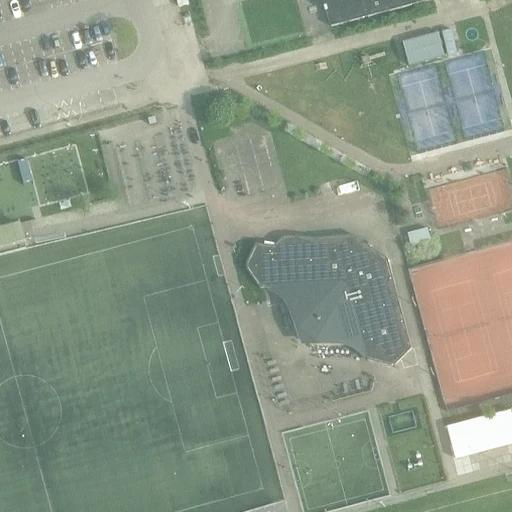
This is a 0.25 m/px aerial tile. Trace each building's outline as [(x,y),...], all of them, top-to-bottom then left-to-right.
[(330,27),(415,4),(413,0),(323,0),(325,6),(324,7),(325,12),(326,11),(330,27)] [(409,67),(444,57),(438,33),(402,43),(409,67)] [(432,115),(450,109),(445,94),(427,99),(432,115)] [(0,231),(0,255),(27,248),(21,226),(0,231)] [(408,234),(411,246),(431,240),(428,229),(408,234)] [(260,289),(263,289),(284,287),(300,331),(317,343),(364,344),(368,361),(390,367),(396,365),(412,349),(389,260),(354,236),(316,239),(296,237),(296,238),(292,248),(284,249),(276,247),(257,244),(247,265),(248,271),(260,289)] [(474,431),(463,434),(467,449),(479,446),(474,431)]
